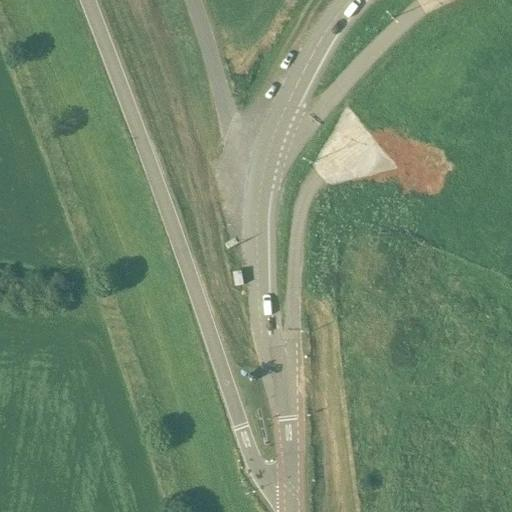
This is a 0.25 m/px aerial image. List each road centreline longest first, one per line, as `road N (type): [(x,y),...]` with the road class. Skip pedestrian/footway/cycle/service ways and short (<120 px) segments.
road 1 (tertiary): [(290,499),(255,467),(85,0)]
road 2 (tertiary): [(290,499),(287,418),(261,332),(258,203),(265,160),(292,93),(350,0)]
